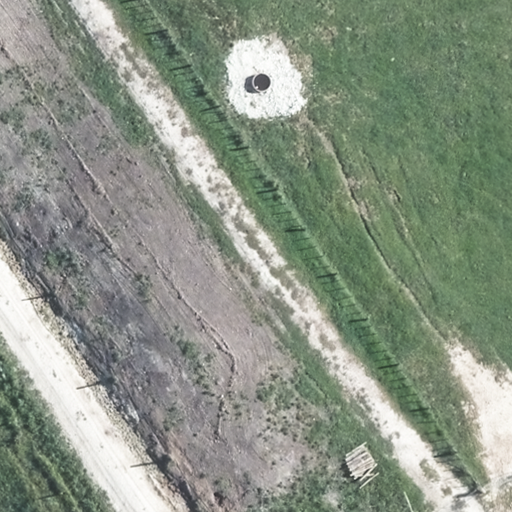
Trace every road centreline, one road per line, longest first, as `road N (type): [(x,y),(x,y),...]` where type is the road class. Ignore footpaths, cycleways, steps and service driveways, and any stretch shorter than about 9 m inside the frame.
road 1 (track): [(432,511),(60,0)]
road 2 (track): [(0,327),(132,511)]
